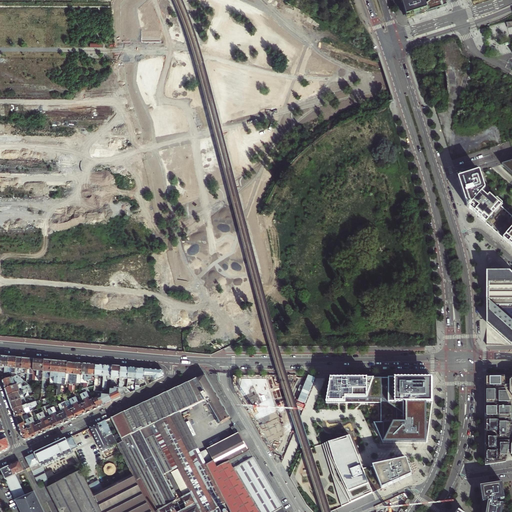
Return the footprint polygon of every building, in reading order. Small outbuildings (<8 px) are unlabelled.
[(400,0),(402,5),(406,18),(407,20),(411,19),(414,18),(414,16),(420,14),(421,16),(427,14),(426,12),(427,12),(432,10),(447,5),(445,0),(431,0),(431,1),(425,5),(423,0),(400,0)] [(463,67),(455,42),(440,47),(447,72),(463,67)] [(511,160),(499,164),(511,175),(511,160)] [(487,187),(481,169),(459,177),(464,191),(470,205),(487,221),(502,235),(511,243),(511,213),(502,204),(501,203),(496,199),(486,189),(487,187)] [(489,169),(486,172),(495,181),(498,178),(489,169)] [(511,274),(509,272),(491,272),(486,272),(486,305),(486,307),(486,324),(510,345),(511,345),(511,274)] [(495,345),(486,337),(486,345),(495,345)] [(4,374),(7,373),(9,358),(6,358),(2,358),(1,368),(4,369),(4,374)] [(9,358),(7,373),(11,373),(11,374),(12,374),(14,377),(17,376),(15,374),(16,359),(14,359),(9,358)] [(42,382),(44,361),(40,361),(34,360),(33,375),(32,379),(35,380),(35,381),(42,382)] [(49,362),(44,361),(42,382),(42,385),(41,392),(41,394),(45,394),(46,381),(45,380),(46,379),(50,379),(50,378),(52,362),(49,362)] [(57,384),(59,362),(56,362),(52,362),(50,378),(54,378),(54,384),(57,384)] [(65,385),(65,382),(67,363),(64,363),(59,362),(57,384),(56,396),(58,396),(60,395),(61,386),(65,386),(65,385)] [(67,363),(65,382),(70,382),(69,385),(69,393),(70,393),(72,392),(73,386),(73,385),(75,364),(72,363),(67,363)] [(79,364),(75,364),(73,385),(77,385),(77,384),(80,384),(82,364),(79,364)] [(87,365),(82,364),(80,384),(83,384),(83,389),(87,388),(87,384),(88,382),(88,380),(89,365),(87,365)] [(102,366),(96,365),(94,381),(94,392),(96,392),(97,392),(98,380),(98,379),(97,379),(97,377),(103,377),(104,366),(102,366)] [(111,378),(112,367),(109,366),(104,366),(103,377),(102,389),(106,390),(107,381),(106,380),(106,378),(111,378)] [(115,378),(120,379),(120,367),(118,367),(112,367),(111,378),(110,390),(112,390),(113,389),(113,388),(114,386),(115,385),(115,378)] [(120,367),(120,379),(119,383),(119,386),(119,389),(118,393),(120,398),(130,393),(127,389),(127,388),(123,387),(123,382),(122,381),(122,379),(128,379),(129,368),(126,368),(120,367)] [(134,369),(129,368),(128,379),(127,388),(127,389),(130,393),(132,392),(130,389),(130,387),(132,386),(132,383),(131,381),(130,381),(130,379),(136,380),(137,369),(134,369)] [(144,381),(144,377),(145,369),(142,369),(137,369),(136,380),(135,391),(140,388),(139,387),(140,383),(139,382),(139,380),(144,381)] [(155,370),(145,369),(144,377),(147,377),(147,379),(150,378),(150,377),(153,377),(153,379),(150,381),(151,383),(164,377),(162,371),(155,370)] [(133,476),(103,490),(94,495),(102,511),(210,511),(226,504),(207,465),(214,461),(218,469),(249,451),(238,433),(233,424),(229,426),(234,435),(208,449),(187,409),(207,400),(221,423),(231,418),(220,400),(205,375),(181,386),(177,388),(129,410),(105,421),(118,445),(133,476)] [(4,386),(5,390),(21,384),(24,383),(25,383),(20,379),(17,376),(14,377),(3,382),(4,386)] [(344,378),(330,378),(326,403),(365,403),(382,403),(381,423),(374,423),(383,443),(385,443),(427,443),(428,439),(429,429),(432,404),(432,378),(429,378),(394,378),(381,378),(369,378),(363,378),(357,378),(350,378),(344,378)] [(494,379),(487,379),(487,397),(486,427),(486,445),(486,457),(486,464),(506,461),(508,450),(511,450),(511,446),(511,440),(509,440),(511,431),(511,401),(511,400),(511,378),(501,379),(494,379)] [(266,380),(242,379),(242,391),(272,443),(284,436),(266,380)] [(21,384),(5,390),(7,393),(8,396),(27,390),(32,388),(28,385),(25,386),(22,387),(21,384)] [(117,399),(120,398),(118,393),(119,389),(114,388),(114,390),(112,390),(110,390),(110,395),(110,396),(112,401),(117,399)] [(9,401),(10,404),(24,399),(23,395),(27,393),(26,392),(27,391),(27,390),(8,396),(9,401)] [(87,392),(83,394),(91,411),(95,410),(97,409),(93,400),(91,396),(89,397),(87,392)] [(106,405),(112,401),(110,396),(110,395),(101,399),(102,392),(97,392),(96,392),(96,396),(96,398),(93,400),(97,409),(106,405)] [(80,401),(86,414),(88,413),(91,411),(83,394),(80,395),(82,400),(80,401)] [(72,399),(81,416),(84,415),(86,414),(80,401),(78,402),(76,397),(72,399)] [(13,411),(35,402),(34,401),(33,401),(32,400),(25,402),(24,399),(10,404),(12,408),(13,411)] [(79,417),(81,416),(72,399),(68,401),(71,406),(70,407),(75,419),(79,417)] [(75,419),(70,407),(67,401),(62,404),(70,421),(73,420),(75,419)] [(21,416),(26,414),(30,412),(29,409),(36,406),(35,402),(13,411),(14,414),(15,418),(21,416)] [(68,422),(70,421),(62,404),(57,406),(60,411),(59,412),(64,424),(68,422)] [(54,408),(51,409),(59,427),(62,425),(64,424),(59,412),(56,413),(54,408)] [(48,416),(48,417),(53,429),(56,428),(59,427),(51,409),(46,411),(48,416)] [(40,414),(48,432),(52,430),(53,429),(48,417),(46,418),(43,413),(40,414)] [(39,421),(37,422),(43,434),(46,433),(48,432),(40,414),(37,416),(39,421)] [(34,438),(37,437),(29,419),(27,415),(24,417),(28,426),(26,427),(32,439),(34,438)] [(29,419),(37,437),(40,435),(43,434),(37,422),(35,423),(32,418),(29,419)] [(95,426),(90,428),(103,453),(110,449),(111,449),(112,449),(113,449),(113,447),(118,445),(105,421),(95,426)] [(30,440),(32,439),(26,427),(24,424),(18,426),(20,431),(23,441),(27,442),(30,440)] [(5,434),(0,436),(0,445),(3,453),(5,452),(8,450),(9,449),(10,447),(5,434)] [(72,436),(66,439),(72,452),(76,450),(75,449),(78,448),(72,436)] [(346,505),(372,493),(362,469),(360,461),(358,456),(357,455),(354,448),(350,437),(322,445),(328,467),(346,505)] [(42,467),(73,453),(72,452),(66,439),(45,449),(35,454),(41,467),(42,467)] [(207,465),(226,504),(230,511),(260,511),(235,469),(254,458),(250,450),(249,451),(218,469),(214,461),(207,465)] [(41,467),(35,454),(28,457),(26,458),(30,468),(32,467),(33,471),(41,467)] [(277,498),(254,458),(235,469),(260,511),(274,511),(283,507),(277,498)] [(19,461),(9,466),(10,468),(14,475),(16,474),(24,471),(19,461)] [(362,469),(372,493),(374,492),(398,482),(410,477),(407,467),(405,461),(362,469)] [(44,511),(34,489),(25,493),(16,474),(14,475),(10,468),(9,466),(1,470),(16,501),(21,511),(44,511)] [(102,511),(94,495),(89,486),(80,468),(48,485),(48,488),(59,511),(102,511)] [(99,481),(89,486),(94,495),(103,490),(99,481)] [(500,484),(483,486),(484,490),(486,502),(485,507),(483,511),(502,511),(503,505),(497,504),(496,500),(502,499),(500,484)]
